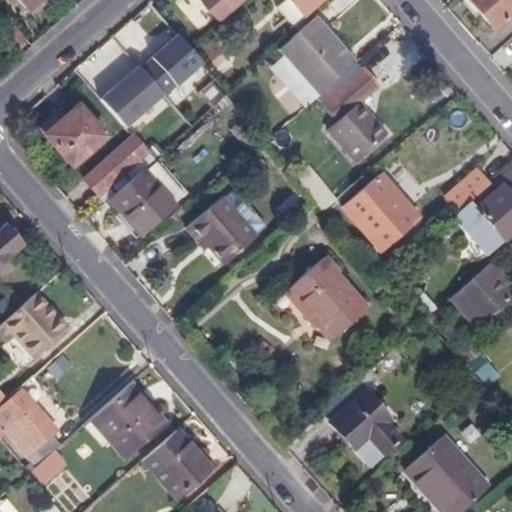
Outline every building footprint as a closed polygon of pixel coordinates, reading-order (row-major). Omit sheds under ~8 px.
[(17,0),(26,10),(37,0),(17,0)] [(243,0),(196,0),(217,23),(243,0)] [(284,0),(275,8),(291,25),(301,16),(318,0),(284,0)] [(511,0),(470,0),(497,29),(511,15),(511,0)] [(0,34),(13,48),(25,38),(5,16),(0,21),(0,34)] [(320,95),(355,63),(315,17),(279,49),(285,55),(320,95)] [(177,28),(189,41),(199,32),(187,19),(177,28)] [(148,56),(173,37),(166,28),(141,47),(148,56)] [(153,63),(141,73),(163,98),(201,64),(177,36),(150,59),(153,63)] [(320,95),(285,55),(269,69),(304,108),(320,95)] [(141,73),(139,70),(101,104),(125,131),(137,121),(137,116),(148,107),(152,107),(163,98),(141,73)] [(360,103),(377,87),(364,72),(326,106),(339,120),(328,129),(355,162),(387,135),(360,103)] [(212,107),(223,97),(210,81),(199,91),(212,107)] [(76,106),(62,119),(43,135),(71,167),(104,137),(76,106)] [(137,121),(152,107),(148,107),(137,116),(137,121)] [(43,135),(62,119),(56,112),(37,129),(43,135)] [(82,180),(103,203),(111,196),(151,161),(130,137),(82,180)] [(276,157),(264,143),(249,157),(260,170),(276,157)] [(151,161),(111,196),(127,214),(123,218),(138,235),(182,196),(151,161)] [(506,190),(511,184),(511,164),(488,185),(494,192),(501,185),(506,190)] [(469,202),(488,185),(475,170),(445,197),(458,212),(469,202)] [(421,218),(382,172),(345,205),(384,250),(421,218)] [(511,233),(511,196),(506,190),(501,185),(494,192),(475,209),(469,202),(458,212),(452,217),(487,256),(511,233)] [(265,230),(230,190),(185,230),(194,240),(197,239),(223,267),(265,230)] [(0,253),(14,241),(0,225),(0,253)] [(319,347),(366,307),(318,253),(271,294),(319,347)] [(511,292),(511,289),(490,263),(446,302),(471,329),(511,292)] [(63,324),(34,291),(16,307),(3,318),(0,320),(0,340),(1,342),(9,335),(27,356),(63,324)] [(4,292),(0,295),(0,315),(3,318),(16,307),(4,292)] [(425,299),(416,308),(430,324),(443,312),(440,308),(435,312),(425,299)] [(477,341),(468,349),(465,346),(456,354),(466,365),(467,363),(474,358),(483,349),(477,341)] [(55,356),(41,368),(50,378),(63,366),(55,356)] [(484,370),(474,358),(467,363),(479,375),(484,370)] [(159,419),(127,382),(89,416),(120,452),(159,419)] [(13,391),(0,403),(0,427),(22,454),(17,459),(26,470),(53,447),(59,442),(13,391)] [(397,443),(381,426),(372,416),(377,412),(361,394),(326,425),(363,467),(369,467),(397,443)] [(372,416),(381,426),(386,422),(377,412),(372,416)] [(207,465),(173,427),(141,455),(175,494),(207,465)] [(53,447),(26,470),(39,485),(63,463),(62,457),(53,447)] [(408,511),(462,511),(468,508),(421,453),(385,485),(408,511)] [(62,511),(49,496),(34,508),(37,511),(62,511)] [(208,507),(213,511),(223,511),(214,502),(208,507)]
